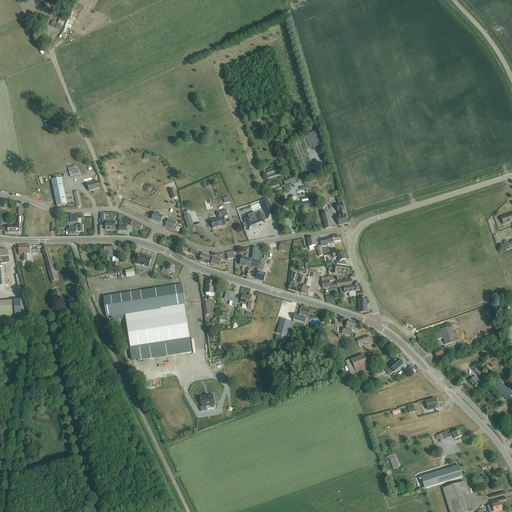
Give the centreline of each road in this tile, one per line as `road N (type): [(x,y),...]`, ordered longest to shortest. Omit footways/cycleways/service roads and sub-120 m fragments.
road 1 (track): [(72,240),(94,314),(188,511)]
road 2 (tertiary): [(149,245),(202,270),(374,324)]
road 3 (residential): [(156,228),(209,250),(354,233)]
road 4 (tertiary): [(511,465),(490,433),(374,324)]
road 5 (track): [(111,209),(53,58),(58,43)]
road 6 (unclassified): [(354,233),(378,216),(511,177)]
